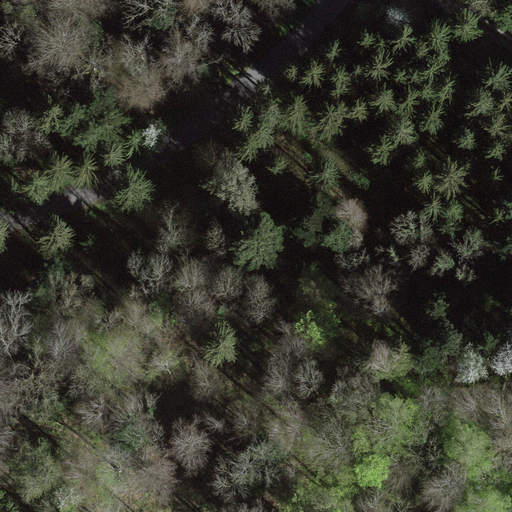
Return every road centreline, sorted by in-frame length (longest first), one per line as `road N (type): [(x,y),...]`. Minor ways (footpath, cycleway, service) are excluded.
road 1 (unclassified): [(332,0),(216,113),(98,186),(0,223)]
road 2 (track): [(0,419),(33,421),(116,448)]
